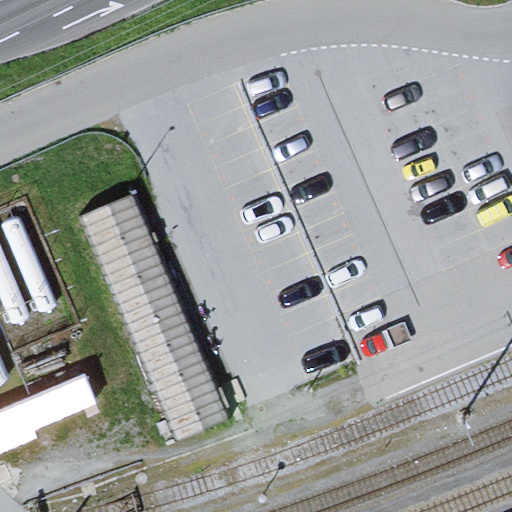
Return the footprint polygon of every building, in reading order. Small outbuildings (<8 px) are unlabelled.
[(224,414),(131,194),(87,213),(181,432),(224,414)] [(20,214),(0,222),(0,223),(37,312),(57,304),(20,214)] [(0,240),(0,297),(11,324),(31,315),(0,240)] [(0,351),(0,385),(12,380),(0,351)] [(84,372),(0,405),(0,440),(96,401),(84,372)]
